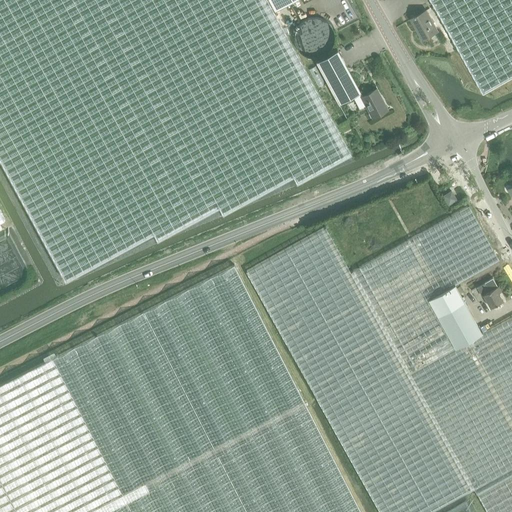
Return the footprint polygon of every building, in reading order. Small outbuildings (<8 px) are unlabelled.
[(0,0),(0,159),(65,280),(154,233),(157,240),(219,206),(223,213),(293,175),(297,183),(351,153),(273,9),(268,0),(0,0)] [(268,0),(273,9),(285,3),(290,0),(268,0)] [(511,0),(431,0),(484,92),(511,76),(511,0)] [(422,40),(438,30),(426,9),(412,18),(419,32),(418,32),(422,40)] [(445,46),(449,53),(456,49),(452,42),(445,46)] [(338,50),(316,62),(340,104),(360,93),(338,50)] [(372,117),(387,109),(376,89),(362,97),(372,117)] [(448,204),(456,199),(451,191),(443,195),(448,204)] [(326,227),(246,271),(380,511),(430,511),(473,488),(475,491),(511,471),(511,315),(481,333),(459,293),(456,288),(454,284),(499,259),(469,206),(451,216),(350,271),(326,227)] [(0,511),(361,511),(234,263),(0,383),(0,511)] [(502,300),(498,293),(502,291),(499,285),(498,286),(493,277),(476,287),(481,296),(483,294),(487,300),(486,300),(489,305),(490,305),(490,306),(502,300)] [(511,511),(511,471),(475,491),(486,511),(511,511)]
